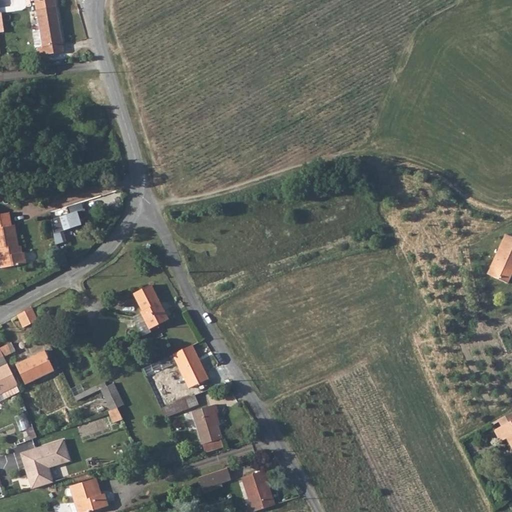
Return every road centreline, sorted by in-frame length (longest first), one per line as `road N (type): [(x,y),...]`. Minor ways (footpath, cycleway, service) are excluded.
road 1 (residential): [(319,511),(181,282),(150,207),(137,197)]
road 2 (unclassified): [(137,197),(137,164),(95,0)]
road 3 (unclassified): [(0,315),(97,261),(123,231),(137,197)]
